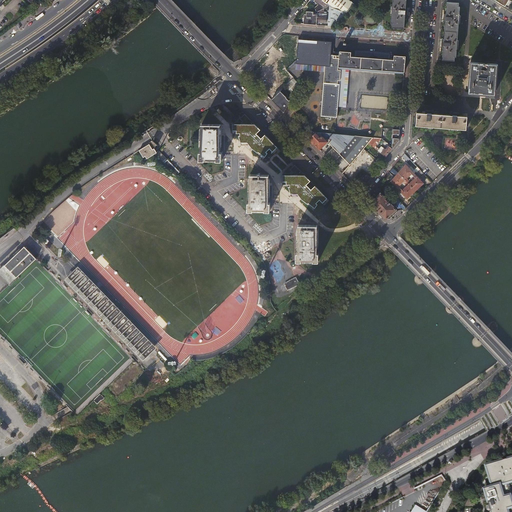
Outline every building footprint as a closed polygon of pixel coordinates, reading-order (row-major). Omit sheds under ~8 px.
[(328,26),(333,26),(355,4),(349,0),(328,0),(327,2),(330,5),(329,14),(328,26)] [(406,0),(392,0),(391,22),(393,22),(392,27),(404,28),(405,15),(406,7),(406,0)] [(444,38),(443,46),(442,58),(454,60),(455,56),(456,56),(460,6),(458,6),(458,2),(447,1),(446,13),(445,21),(444,38)] [(330,5),(327,2),(323,6),(317,6),(316,10),(318,11),(330,5)] [(329,14),(330,5),(318,11),(318,13),(322,14),(327,14),(329,14)] [(306,12),(305,24),(316,25),(316,22),(317,22),(318,15),(313,15),(313,12),(306,12)] [(318,15),(317,22),(326,23),(327,17),(322,17),(322,14),(318,13),(318,15)] [(288,44),(297,44),(298,36),(289,36),(288,44)] [(329,66),(330,66),(331,56),(332,41),(298,39),(297,47),(296,59),(296,63),(329,66)] [(339,56),(339,67),(340,67),(404,72),(405,56),(394,55),(394,59),(390,59),(390,53),(355,50),(354,56),(351,56),(351,52),(340,51),(339,56)] [(339,67),(339,56),(331,56),(330,66),(339,67)] [(496,63),(471,61),(469,91),(494,93),(496,63)] [(330,66),(329,66),(328,83),(339,84),(340,67),(339,67),(330,66)] [(294,78),(282,87),(287,95),(300,86),(294,78)] [(339,84),(328,83),(323,82),(321,116),(337,117),(339,84)] [(281,91),(271,100),(284,112),(288,105),(291,100),(281,91)] [(425,112),(417,112),(416,125),(466,129),(467,116),(459,115),(450,114),(434,113),(425,112)] [(240,123),(232,123),(232,130),(236,130),(236,133),(240,133),(240,135),(239,135),(240,142),(247,142),(251,148),(258,153),(258,152),(265,157),(268,153),(266,152),(270,148),(273,151),(276,148),(277,150),(279,148),(245,113),(240,118),(243,121),(240,123)] [(220,125),(201,124),(201,152),(199,152),(199,161),(204,161),(204,159),(216,159),(216,161),(221,161),(221,153),(220,153),(220,130),(220,125)] [(308,126),(302,132),(310,139),(316,133),(308,126)] [(400,129),(393,129),(392,147),(393,147),(400,139),(400,129)] [(316,133),(310,139),(320,149),(327,142),(322,137),(321,138),(316,133)] [(346,161),(350,164),(368,143),(373,137),(337,134),(329,142),(333,147),(346,161)] [(145,156),(156,151),(153,146),(155,143),(150,139),(148,140),(149,141),(138,147),(141,155),(144,154),(145,156)] [(381,153),(386,157),(392,149),(389,146),(386,150),(385,148),(381,153)] [(333,147),(326,154),(340,167),(346,161),(333,147)] [(405,153),(402,157),(407,163),(411,159),(405,153)] [(424,183),(413,172),(410,168),(405,163),(401,168),(409,176),(411,174),(415,178),(412,180),(419,187),(424,183)] [(329,199),(295,164),(290,169),(293,172),(290,175),(283,175),(283,181),(286,182),(286,184),(290,184),(290,186),(289,186),(291,193),(297,194),(302,199),(308,204),(308,203),(315,208),(318,204),(316,203),(320,199),(323,202),(326,200),(328,201),(329,199)] [(176,176),(179,172),(171,165),(168,169),(176,176)] [(420,176),(423,173),(418,167),(414,170),(414,171),(420,176)] [(409,176),(401,168),(398,173),(406,181),(416,191),(419,187),(412,180),(410,182),(407,178),(409,176)] [(411,195),(416,191),(406,181),(398,173),(394,177),(401,184),(403,181),(406,185),(404,187),(411,195)] [(269,181),(269,174),(250,174),(250,202),(248,202),(248,211),(253,211),(253,209),(264,209),(264,211),(270,211),(270,203),(269,203),(269,201),(269,181)] [(407,199),(411,195),(404,187),(402,190),(398,186),(401,184),(394,177),(391,181),(407,199)] [(372,204),(386,219),(396,209),(391,203),(390,202),(388,201),(387,200),(381,193),(372,204)] [(396,209),(386,219),(390,218),(398,210),(396,209)] [(317,225),(298,225),(298,232),(298,253),(296,253),(296,261),(302,261),(302,260),(313,260),(313,261),(318,261),(318,253),(317,253),(317,225)] [(2,262),(0,264),(0,269),(1,271),(8,279),(13,274),(35,253),(24,242),(2,262)] [(67,278),(145,359),(156,349),(78,268),(67,278)] [(283,284),(287,291),(299,285),(296,278),(283,284)] [(215,315),(209,321),(213,325),(219,320),(215,315)] [(100,394),(93,401),(97,404),(101,400),(102,400),(104,398),(100,394)] [(511,511),(511,497),(508,485),(511,483),(511,460),(487,468),(494,490),(486,492),(491,507),(492,507),(492,508),(490,509),(489,510),(490,511),(491,511),(493,511),(511,511)]
